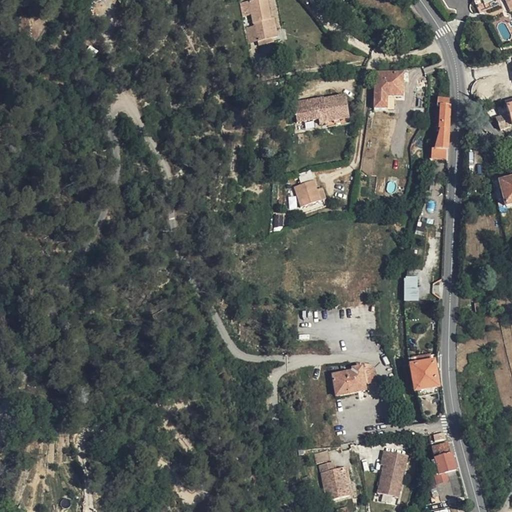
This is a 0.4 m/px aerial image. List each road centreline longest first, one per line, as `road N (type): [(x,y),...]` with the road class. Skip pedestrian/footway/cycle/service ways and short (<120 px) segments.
road 1 (track): [(264,511),(242,464),(178,405),(165,417),(197,460),(201,493),(190,501),(170,467),(123,437),(87,431),(82,449)]
road 2 (tertiary): [(479,511),(450,391),(457,131)]
road 3 (tertiary): [(457,131),(456,66),(417,0)]
